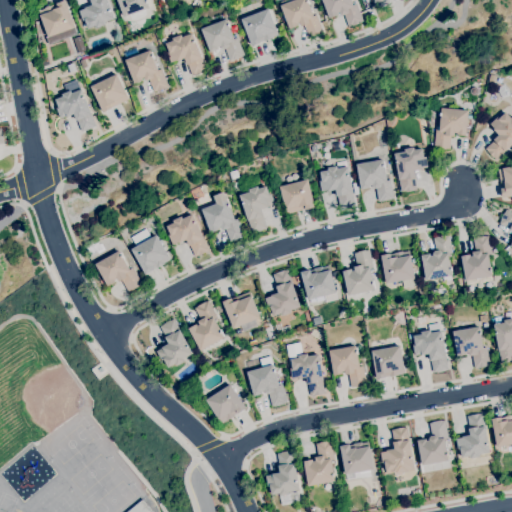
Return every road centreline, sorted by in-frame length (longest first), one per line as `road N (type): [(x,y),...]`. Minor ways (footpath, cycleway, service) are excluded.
road 1 (tertiary): [(3,0),(33,182),(66,255),(111,335),(223,458),(246,511)]
road 2 (tertiary): [(0,191),(54,172),(218,87),(368,45),(418,14),(424,0)]
road 3 (residential): [(111,335),(284,244),(457,207),(466,186)]
road 4 (residential): [(223,458),(298,425),(511,388)]
